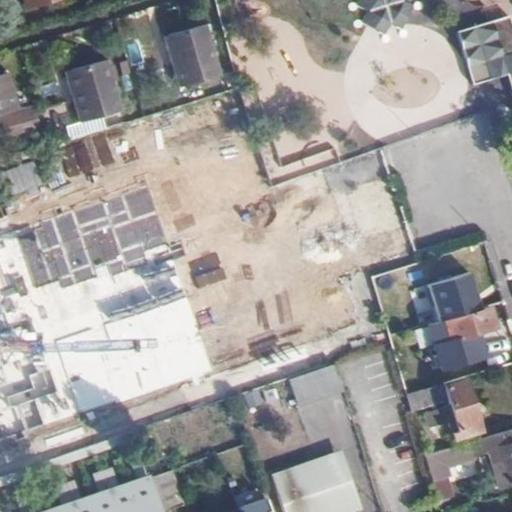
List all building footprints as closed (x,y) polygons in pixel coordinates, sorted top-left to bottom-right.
[(20,0),(23,9),(58,0),(20,0)] [(359,0),(366,5),(358,16),(380,32),(388,21),(398,29),(414,7),(403,0),(359,0)] [(454,22),(462,57),(483,53),(487,69),(504,66),(511,98),(511,26),(507,8),(454,22)] [(213,74),(195,24),(156,38),(173,87),(213,74)] [(483,53),(462,57),(466,73),(487,69),(483,53)] [(114,108),(95,59),(57,73),(74,122),(114,108)] [(0,75),(0,114),(14,110),(12,95),(14,95),(9,73),(0,75)] [(178,219),(263,189),(251,154),(167,185),(178,219)] [(31,188),(28,165),(4,169),(7,192),(31,188)] [(0,202),(0,290),(30,280),(28,273),(4,200),(0,202)] [(392,345),(396,357),(450,341),(450,342),(494,328),(489,309),(446,322),(445,320),(422,326),(419,314),(385,324),(388,332),(392,345)] [(339,362),(293,378),(301,404),(346,389),(339,362)] [(407,396),(412,411),(448,400),(449,404),(457,431),(451,433),(453,439),(480,432),(465,383),(445,389),(444,385),(407,396)] [(457,431),(449,404),(446,405),(450,420),(448,420),(451,433),(457,431)] [(61,455),(0,475),(0,493),(15,488),(141,445),(137,430),(61,455)] [(511,431),(493,438),(507,487),(511,485),(511,431)] [(425,458),(431,479),(441,476),(439,465),(483,452),(480,442),(425,458)] [(247,444),(226,450),(231,464),(251,458),(247,444)] [(343,483),(332,453),(269,476),(282,511),(333,511),(358,503),(350,480),(343,483)] [(155,511),(145,478),(42,511),(155,511)] [(236,511),(269,511),(264,497),(235,507),(236,511)]
